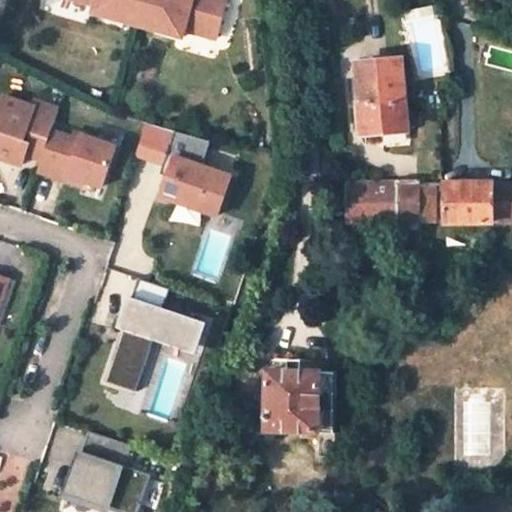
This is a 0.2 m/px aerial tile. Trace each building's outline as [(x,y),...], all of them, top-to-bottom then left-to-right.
[(81,0),(91,3),(89,10),(134,22),(140,0),(81,0)] [(140,0),(134,22),(178,35),(180,27),(212,36),(221,0),(140,0)] [(375,69),(359,69),(363,135),(410,133),(407,68),(389,68),(389,60),(375,61),(375,69)] [(41,162),(53,127),(59,108),(37,100),(35,106),(5,96),(0,111),(0,158),(24,166),(27,157),(41,162)] [(214,138),(147,122),(136,156),(174,169),(164,200),(224,220),(238,177),(204,166),(214,138)] [(73,134),(53,127),(41,162),(37,173),(70,185),(73,178),(87,183),(106,189),(120,147),(74,131),(73,134)] [(73,178),(70,185),(85,190),(87,183),(73,178)] [(394,224),(418,224),(417,183),(417,178),(392,178),(391,183),(394,218),(394,224)] [(485,181),(444,182),(443,222),(511,221),(511,183),(490,184),(485,181)] [(394,218),(391,183),(349,183),(349,218),(394,218)] [(417,183),(418,224),(433,224),(431,183),(417,183)] [(286,266),(270,260),(255,306),(272,313),(286,266)] [(0,312),(12,277),(0,273),(0,312)] [(173,288),(141,277),(135,296),(132,295),(121,328),(127,330),(109,382),(140,392),(158,341),(203,356),(214,323),(167,307),(173,288)] [(267,430),(320,432),(321,370),(269,369),(267,430)] [(335,371),(321,370),(320,432),(334,432),(335,371)] [(134,444),(91,429),(84,451),(79,449),(63,497),(108,511),(139,511),(153,473),(127,464),(134,444)]
